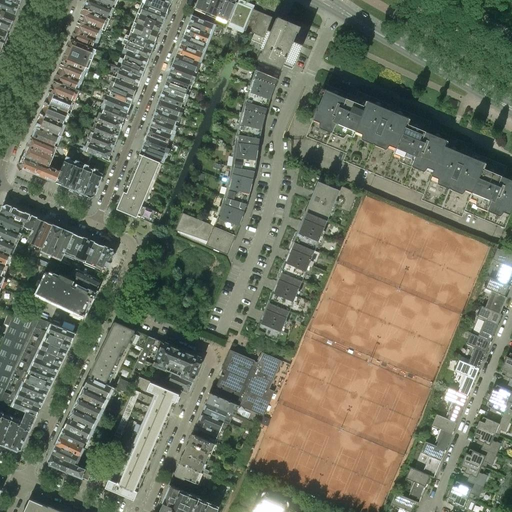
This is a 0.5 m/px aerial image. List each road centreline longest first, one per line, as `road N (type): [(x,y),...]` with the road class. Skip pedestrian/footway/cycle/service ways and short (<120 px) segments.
road 1 (residential): [(315,61),(285,111),(273,194),(219,334)]
road 2 (residential): [(108,305),(211,356),(148,511)]
road 3 (residential): [(186,0),(93,224)]
road 4 (residential): [(511,157),(315,61)]
road 5 (residential): [(511,323),(433,509)]
road 6 (secondary): [(511,108),(338,9)]
road 7 (residential): [(24,478),(108,305)]
road 8 (residential): [(0,170),(68,0)]
